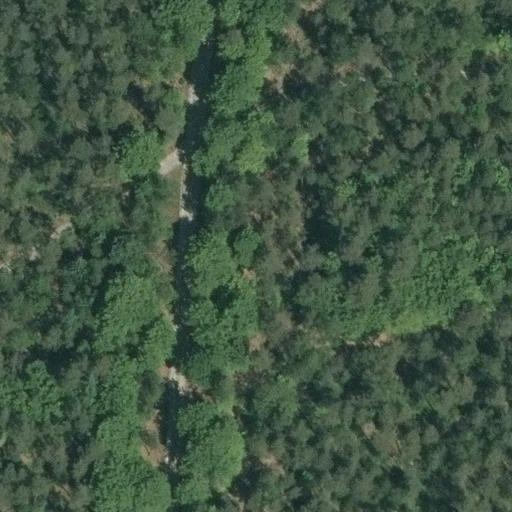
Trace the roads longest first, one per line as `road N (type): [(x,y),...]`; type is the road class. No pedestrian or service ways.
road 1 (track): [(511,81),(446,71),(372,74),(282,102),(187,151),(0,271)]
road 2 (track): [(159,511),(198,0)]
